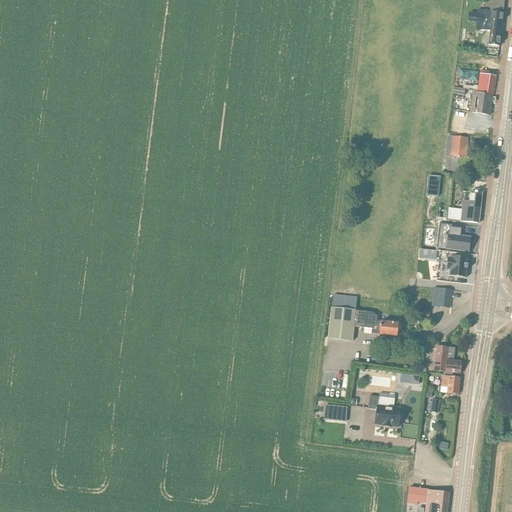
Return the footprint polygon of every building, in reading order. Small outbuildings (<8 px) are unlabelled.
[(469,13),(468,23),(476,24),(475,30),(482,31),(489,32),(488,45),(500,47),(503,14),(503,13),(490,12),(484,11),(477,11),(477,14),(469,13)] [(490,116),(495,77),(495,76),(492,75),(493,73),(480,71),(477,94),(472,94),(469,113),(490,116)] [(466,158),(468,139),(454,138),(452,156),(466,158)] [(469,152),(477,153),(478,144),(470,143),(469,152)] [(428,176),(426,196),(438,197),(440,177),(428,176)] [(461,210),(459,222),(478,224),(482,193),(470,191),(465,191),(463,202),(462,201),(461,210)] [(448,209),(447,220),(459,222),(461,210),(448,209)] [(449,228),(446,250),(468,252),(470,238),(460,237),(461,229),(449,228)] [(420,251),(419,259),(434,260),(435,253),(420,251)] [(447,258),(446,271),(449,271),(449,277),(465,279),(468,259),(451,257),(451,259),(447,258)] [(450,309),(452,291),(439,289),(438,291),(433,291),(431,305),(437,305),(437,307),(450,309)] [(331,309),(328,340),(353,342),(354,327),(373,329),(372,335),(379,336),(378,340),(387,341),(387,336),(397,337),(397,332),(398,331),(399,327),(398,326),(398,323),(380,322),(377,322),(377,317),(372,313),(371,313),(356,311),(331,309)] [(429,322),(429,312),(419,312),(418,321),(429,322)] [(460,375),(462,362),(453,361),(455,349),(449,348),(435,347),(433,372),(445,373),(444,375),(453,376),(453,374),(460,375)] [(440,388),(440,393),(446,394),(458,395),(460,378),(442,376),(440,388)] [(431,399),(432,392),(425,391),(424,398),(431,399)] [(369,397),(368,410),(376,411),(374,425),(382,425),(382,427),(385,427),(385,426),(398,427),(399,421),(400,422),(401,416),(400,416),(400,410),(393,409),(395,396),(379,394),(378,398),(369,397)] [(430,410),(430,413),(437,414),(439,400),(432,399),(432,403),(430,410)] [(347,408),(325,406),(323,421),(345,423),(347,408)] [(409,489),(407,505),(415,505),(416,505),(417,505),(417,503),(426,504),(425,509),(424,511),(446,511),(449,493),(446,493),(427,491),(419,490),(409,489)]
